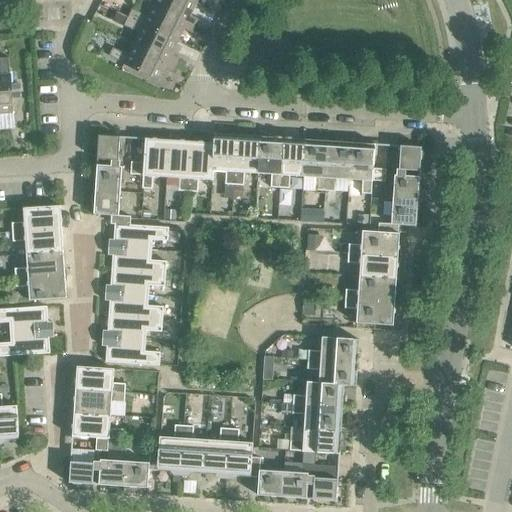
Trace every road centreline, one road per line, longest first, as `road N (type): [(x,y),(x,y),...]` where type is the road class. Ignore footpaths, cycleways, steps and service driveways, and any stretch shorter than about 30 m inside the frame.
road 1 (residential): [(195,113),(472,125)]
road 2 (tertiary): [(445,385),(470,234),(472,125)]
road 3 (residential): [(445,385),(380,379),(373,511)]
road 4 (residential): [(0,176),(54,174),(72,161),(76,106)]
road 5 (tertiary): [(472,125),(466,35),(455,0)]
road 6 (tertiary): [(432,511),(445,385)]
road 7 (residential): [(195,113),(245,0)]
